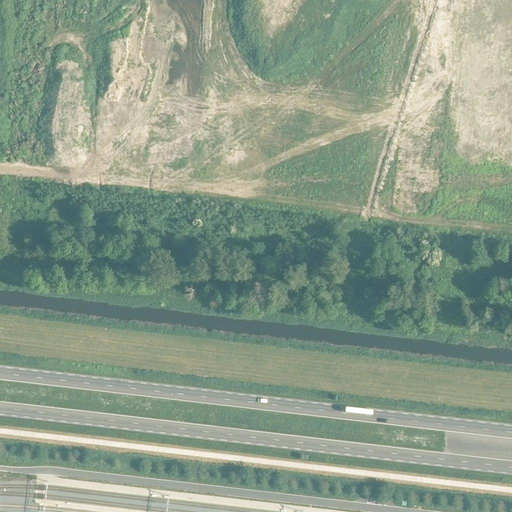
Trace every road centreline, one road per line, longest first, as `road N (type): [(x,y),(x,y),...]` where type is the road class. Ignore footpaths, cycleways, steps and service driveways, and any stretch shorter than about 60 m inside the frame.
road 1 (primary): [(511,436),(0,377)]
road 2 (primary): [(0,413),(511,471)]
